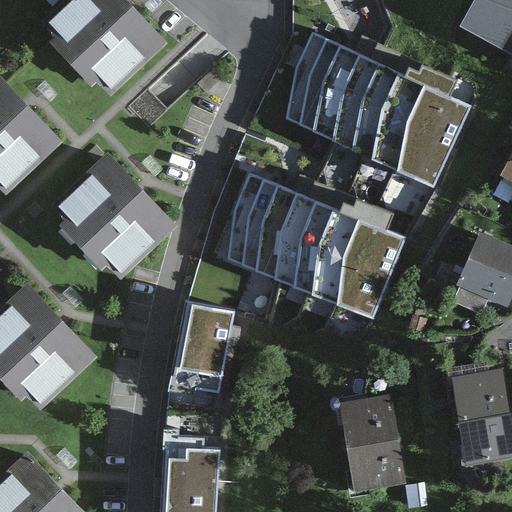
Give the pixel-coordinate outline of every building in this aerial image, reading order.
[(105,88),(166,32),(136,0),(43,0),(31,12),(46,28),(40,33),(80,76),(88,69),(105,88)] [(511,0),(479,0),(464,28),(511,51),(511,0)] [(469,106),(313,35),(299,65),(289,117),(433,183),(469,106)] [(62,132),(0,68),(0,187),(3,191),(62,132)] [(173,215),(94,138),(37,197),(57,217),(51,223),(89,260),(94,255),(115,275),(173,215)] [(511,140),(498,165),(511,172),(511,185),(508,192),(511,193),(511,140)] [(402,237),(249,176),(236,209),(229,257),(372,314),(402,237)] [(511,295),(511,247),(472,233),(457,274),(511,295)] [(34,405),(93,346),(16,268),(0,283),(0,385),(7,392),(14,385),(34,405)] [(187,302),(173,383),(217,391),(232,310),(187,302)] [(445,373),(453,415),(510,405),(502,363),(445,373)] [(343,440),(399,432),(393,390),(337,398),(343,440)] [(453,415),(460,457),(511,447),(511,416),(510,405),(453,415)] [(350,482),(405,474),(399,432),(343,440),(350,482)] [(169,446),(164,511),(212,511),(216,449),(169,446)] [(85,511),(23,448),(0,470),(0,511),(85,511)]
